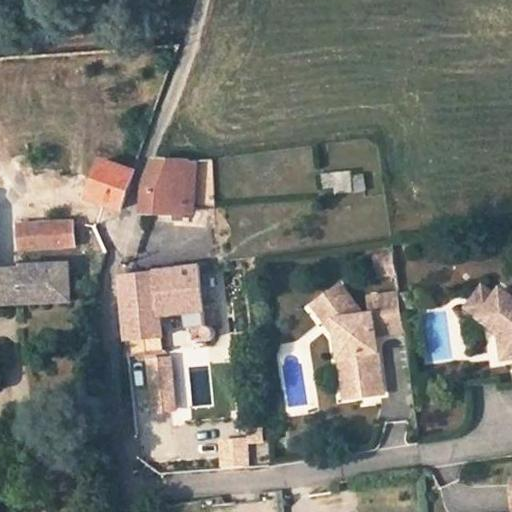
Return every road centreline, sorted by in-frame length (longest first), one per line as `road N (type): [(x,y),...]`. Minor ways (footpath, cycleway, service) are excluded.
road 1 (residential): [(127,493),(118,457),(111,279),(202,0)]
road 2 (residential): [(511,445),(127,493)]
